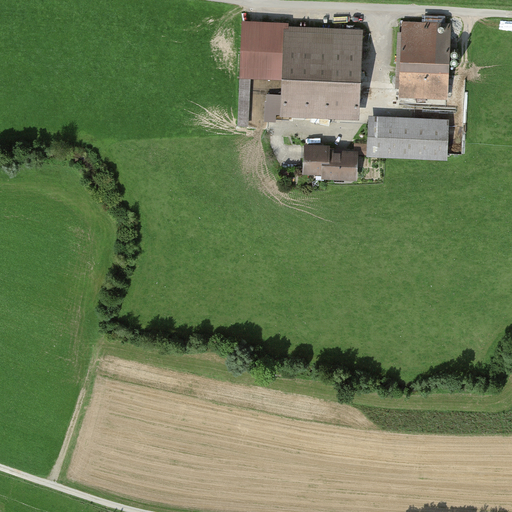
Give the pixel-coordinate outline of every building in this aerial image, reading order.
[(286,20),(240,19),(238,75),(240,75),(252,76),(284,77),(286,25),(286,20)] [(403,20),(400,96),(450,98),(453,22),(403,20)] [(363,28),(286,25),(284,77),(283,115),(360,118),(363,28)] [(250,125),(252,76),(240,75),(238,125),(250,125)] [(449,117),(371,114),(369,155),(447,158),(449,117)] [(356,177),(356,151),(328,151),(328,144),(303,144),(304,172),(321,172),(321,177),(356,177)]
